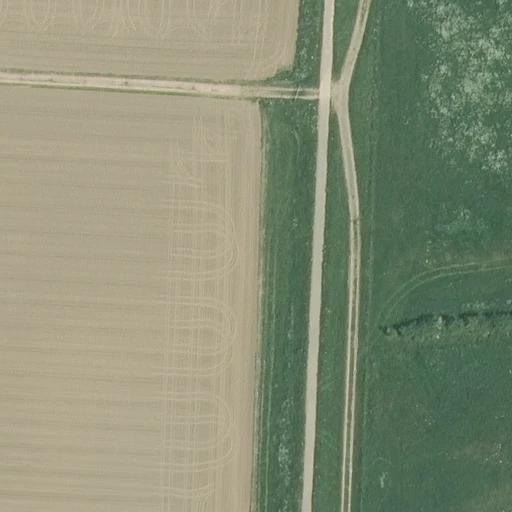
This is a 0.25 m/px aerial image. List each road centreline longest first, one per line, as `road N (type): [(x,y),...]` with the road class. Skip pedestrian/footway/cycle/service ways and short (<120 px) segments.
road 1 (track): [(346,511),(356,209),(341,95),(364,0)]
road 2 (track): [(341,95),(0,79)]
